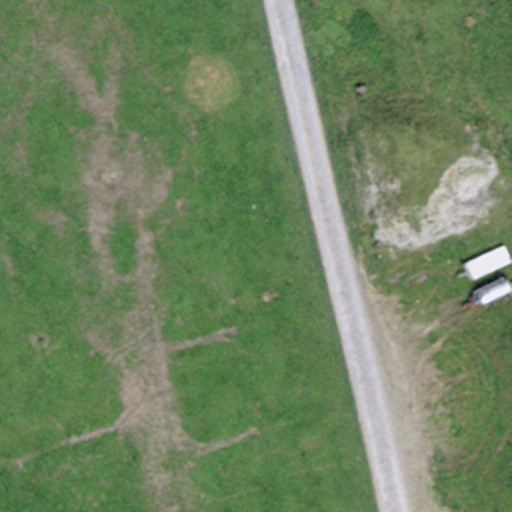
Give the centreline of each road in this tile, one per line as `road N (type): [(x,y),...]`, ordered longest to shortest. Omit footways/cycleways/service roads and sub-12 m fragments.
road 1 (track): [(278,0),(337,261)]
road 2 (track): [(337,261),(396,511)]
